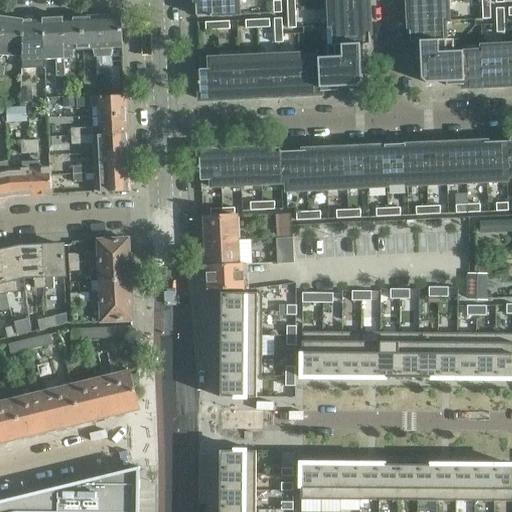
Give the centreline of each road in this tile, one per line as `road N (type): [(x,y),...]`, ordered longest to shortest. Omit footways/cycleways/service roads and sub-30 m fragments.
road 1 (residential): [(176,421),(511,421)]
road 2 (residential): [(162,130),(394,118)]
road 3 (tertiary): [(176,421),(166,210)]
road 4 (residential): [(0,465),(176,421)]
road 5 (residential): [(0,223),(166,210)]
road 6 (tertiary): [(162,130),(155,0)]
